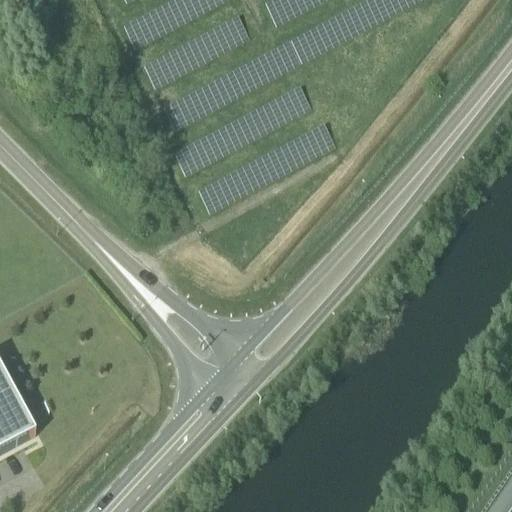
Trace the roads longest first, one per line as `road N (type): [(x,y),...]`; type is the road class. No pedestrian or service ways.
road 1 (secondary): [(511,46),(240,356)]
road 2 (secondary): [(258,379),(511,93)]
road 3 (unclassified): [(94,244),(206,394)]
road 4 (unclassified): [(240,356),(94,244)]
road 5 (secondary): [(206,394),(102,511)]
road 6 (unclassified): [(94,244),(0,147)]
road 7 (secondary): [(145,511),(229,414)]
